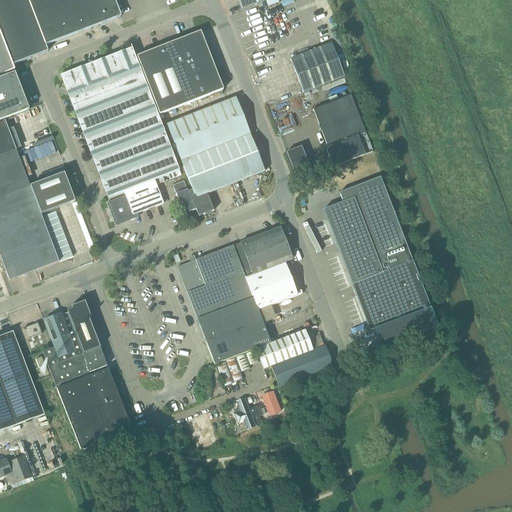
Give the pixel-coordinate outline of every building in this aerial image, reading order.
[(45,46),(35,18),(27,0),(0,0),(0,33),(12,66),(48,52),(45,46)] [(27,0),(35,18),(82,0),(27,0)] [(121,17),(114,0),(82,0),(35,18),(45,46),(121,17)] [(268,0),(237,0),(242,10),(268,0)] [(137,57),(160,115),(223,90),(200,32),(137,57)] [(0,76),(14,71),(12,66),(0,33),(0,76)] [(303,94),(344,78),(331,44),(290,60),(303,94)] [(74,77),(68,80),(106,177),(113,196),(113,197),(124,193),(155,181),(157,186),(165,183),(163,178),(168,176),(170,181),(181,176),(179,171),(134,54),(74,77)] [(0,121),(28,110),(15,74),(0,79),(0,121)] [(333,168),(373,152),(351,96),(313,110),(327,148),(325,148),(333,168)] [(181,162),(250,135),(236,98),(167,125),(181,162)] [(5,121),(0,123),(0,257),(9,281),(59,262),(41,216),(75,203),(64,174),(30,187),(5,121)] [(250,135),(181,162),(192,190),(188,192),(199,217),(214,211),(207,195),(265,172),(250,135)] [(301,148),(287,153),(297,181),(312,175),(301,148)] [(343,203),(323,210),(369,332),(374,330),(381,349),(437,327),(380,178),(339,194),(343,203)] [(126,196),(107,204),(116,227),(135,219),(134,215),(164,204),(162,201),(166,199),(163,193),(160,195),(157,186),(155,181),(124,193),(126,196)] [(173,186),(176,195),(187,191),(184,182),(173,186)] [(187,191),(176,195),(184,215),(195,211),(187,191)] [(93,247),(76,203),(72,204),(89,249),(93,247)] [(56,212),(43,217),(60,262),(73,257),(60,224),(56,212)] [(280,228),(233,246),(243,273),(245,279),(284,264),(292,261),(280,228)] [(187,294),(243,273),(233,246),(177,268),(187,294)] [(284,264),(245,279),(253,299),(258,311),(297,296),(284,264)] [(187,294),(197,320),(253,299),(245,279),(243,273),(187,294)] [(253,299),(197,320),(206,343),(262,321),(258,311),(253,299)] [(70,307),(72,311),(68,312),(76,334),(76,335),(79,343),(95,337),(88,319),(91,318),(84,302),(70,307)] [(44,321),(54,348),(58,358),(75,352),(69,337),(76,335),(67,314),(61,316),(61,315),(44,321)] [(214,366),(271,344),(262,321),(206,343),(214,366)] [(28,340),(42,334),(38,323),(24,329),(28,340)] [(305,331),(256,350),(264,370),(312,351),(305,331)] [(0,432),(44,416),(32,382),(13,333),(0,337),(0,432)] [(60,364),(100,349),(95,336),(95,337),(79,343),(76,335),(69,337),(75,352),(58,358),(54,348),(53,348),(60,364)] [(294,359),(271,368),(271,369),(278,385),(279,388),(322,371),(333,367),(330,361),(325,346),(314,351),(294,359)] [(60,364),(53,348),(42,352),(56,386),(107,367),(100,349),(60,364)] [(256,352),(246,356),(250,367),(260,363),(256,352)] [(245,356),(236,359),(242,373),(251,370),(245,356)] [(42,358),(36,360),(39,369),(45,367),(42,358)] [(236,359),(226,363),(234,384),(243,380),(236,359)] [(225,363),(215,367),(223,388),(233,384),(225,363)] [(81,451),(132,431),(108,369),(57,389),(81,451)] [(250,395),(263,426),(290,416),(279,388),(278,385),(250,395)] [(236,437),(263,426),(250,395),(224,406),(236,437)] [(236,437),(224,406),(204,414),(215,444),(236,437)] [(12,474),(11,474),(6,476),(10,486),(32,478),(24,457),(9,463),(12,474)] [(0,478),(6,476),(11,474),(6,460),(0,461),(0,478)]
